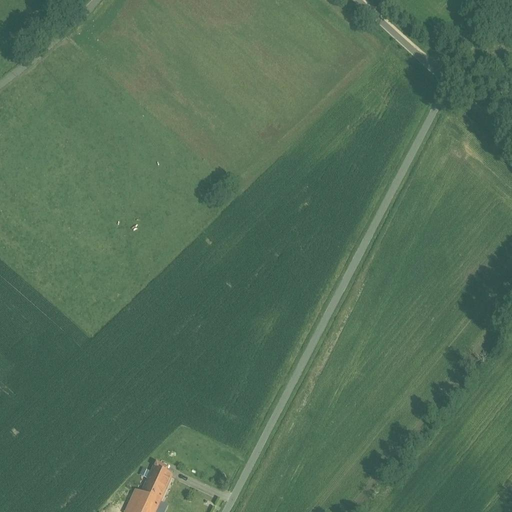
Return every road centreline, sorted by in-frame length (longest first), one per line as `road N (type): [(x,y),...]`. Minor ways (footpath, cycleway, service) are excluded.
road 1 (unclassified): [(444,78),(226,511)]
road 2 (unclassified): [(95,0),(0,86)]
